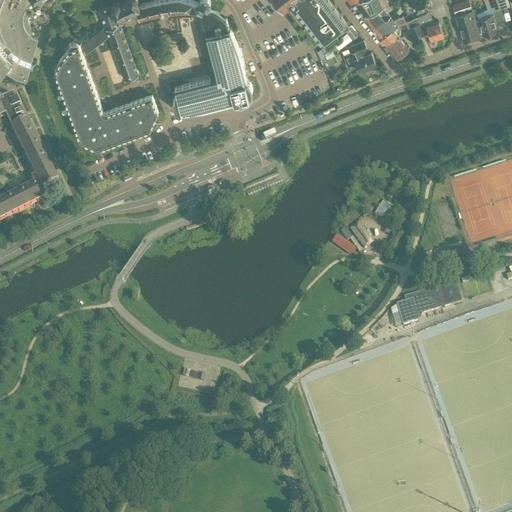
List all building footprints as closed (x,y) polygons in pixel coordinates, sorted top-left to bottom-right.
[(0,0),(0,71),(1,72),(4,70),(11,75),(18,78),(26,81),(31,64),(38,38),(35,37),(33,36),(31,34),(29,32),(33,29),(31,27),(31,26),(30,24),(29,22),(29,20),(28,18),(29,15),(29,13),(24,11),(25,8),(27,6),(29,4),(32,2),(34,0),(0,0)] [(113,3),(113,4),(100,8),(126,79),(139,73),(119,19),(124,17),(122,13),(130,10),(137,7),(140,18),(145,16),(156,13),(180,11),(190,10),(201,12),(203,24),(227,18),(227,17),(226,17),(218,11),(208,7),(209,7),(210,6),(210,5),(211,5),(211,4),(211,3),(211,2),(211,1),(210,0),(200,0),(200,1),(200,2),(200,3),(191,0),(159,0),(144,3),(140,5),(138,0),(125,0),(122,2),(121,1),(121,0),(119,0),(115,0),(114,1),(113,2),(113,3)] [(294,6),(310,26),(322,42),(323,41),(326,44),(349,26),(346,23),(348,21),(331,0),(276,0),(283,8),(292,1),(295,5),(294,6)] [(356,0),(352,2),(363,16),(383,7),(384,7),(389,4),(386,0),(356,0)] [(416,11),(433,4),(431,0),(406,0),(407,0),(408,5),(413,3),(416,11)] [(469,0),(464,0),(453,4),(456,14),(473,9),(469,0)] [(485,0),(488,8),(492,7),(493,10),(501,7),(498,0),(485,0)] [(383,7),(363,16),(373,29),(378,23),(378,24),(390,14),(384,7),(383,7)] [(473,9),(456,14),(464,41),(484,35),(478,18),(475,8),(473,9)] [(434,22),(430,11),(418,16),(422,26),(427,25),(431,39),(444,34),(439,20),(434,22)] [(493,13),(478,18),(484,35),(498,30),(493,13)] [(380,38),(393,28),(398,24),(398,25),(406,21),(403,14),(393,19),(390,14),(378,24),(378,23),(373,29),(380,38)] [(415,38),(425,33),(417,16),(407,21),(415,38)] [(248,80),(247,79),(239,48),(227,18),(203,24),(217,76),(211,77),(175,86),(175,97),(174,98),(174,99),(173,99),(173,100),(176,109),(176,110),(177,111),(178,111),(179,111),(204,108),(234,100),(236,100),(237,101),(238,101),(240,101),(241,101),(243,101),(245,100),(246,100),(248,99),(248,98),(249,98),(250,96),(251,95),(251,94),(252,93),(252,92),(252,91),(252,90),(252,89),(252,88),(252,87),(252,86),(252,85),(251,84),(251,83),(250,82),(250,81),(248,80)] [(69,46),(69,47),(69,48),(61,58),(55,70),(81,139),(99,148),(150,129),(159,111),(152,94),(107,111),(105,110),(104,109),(80,44),(83,42),(87,53),(108,36),(104,25),(80,44),(79,43),(78,42),(77,41),(76,41),(75,41),(74,41),(73,41),(72,41),(71,42),(70,43),(70,44),(69,44),(69,45),(69,46)] [(393,28),(380,38),(384,43),(392,38),(393,39),(399,35),(393,28)] [(392,38),(384,43),(396,58),(410,48),(399,35),(393,39),(392,38)] [(349,66),(357,63),(360,70),(377,63),(372,52),(367,53),(365,49),(367,48),(364,40),(351,45),(354,51),(344,55),(349,66)] [(2,103),(7,114),(13,125),(11,126),(15,134),(32,126),(28,118),(23,120),(21,116),(24,115),(14,94),(12,95),(11,93),(3,97),(4,98),(2,99),(4,102),(2,103)] [(19,142),(35,133),(32,126),(15,134),(19,142)] [(22,150),(39,141),(35,133),(19,142),(22,150)] [(26,157),(43,149),(39,141),(22,150),(26,157)] [(30,165),(47,157),(43,149),(26,157),(30,165)] [(34,173),(51,164),(47,157),(30,165),(34,173)] [(34,182),(55,172),(51,164),(34,173),(36,176),(32,178),(34,182)] [(55,172),(34,182),(34,183),(38,190),(42,188),(59,180),(55,172)] [(278,172),(244,187),(249,198),(283,184),(278,172)] [(22,189),(30,206),(43,200),(38,190),(34,183),(22,189)] [(30,206),(22,189),(9,195),(18,212),(30,206)] [(18,212),(9,195),(0,200),(0,207),(5,218),(18,212)] [(364,250),(374,243),(359,222),(350,229),(364,250)] [(337,235),(332,243),(349,255),(355,247),(337,235)] [(463,302),(456,281),(405,298),(406,302),(396,305),(403,326),(419,321),(418,317),(463,302)]
